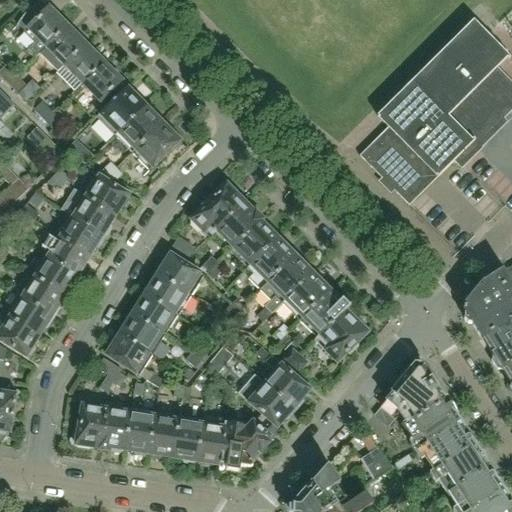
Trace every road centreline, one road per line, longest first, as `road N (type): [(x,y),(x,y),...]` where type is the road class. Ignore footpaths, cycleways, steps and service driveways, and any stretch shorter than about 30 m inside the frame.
road 1 (residential): [(35,472),(52,383),(173,186),(240,131)]
road 2 (residential): [(251,510),(420,313)]
road 3 (residential): [(420,313),(240,131)]
road 4 (residential): [(251,510),(35,472)]
road 5 (residential): [(240,131),(110,0)]
road 6 (residential): [(511,455),(420,313)]
